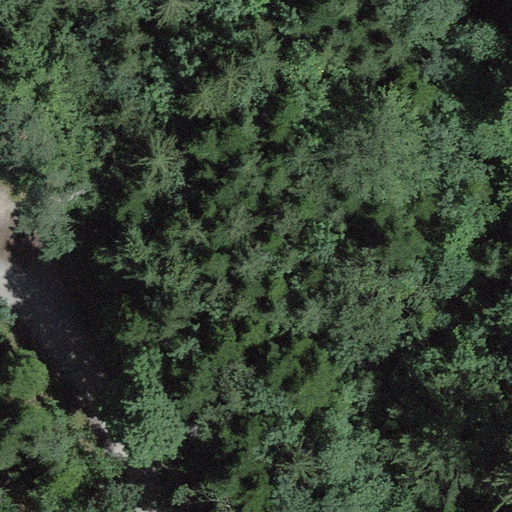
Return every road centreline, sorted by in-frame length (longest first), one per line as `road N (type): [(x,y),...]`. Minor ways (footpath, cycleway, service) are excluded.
road 1 (track): [(0,269),(24,291),(128,511)]
road 2 (track): [(216,511),(93,438)]
